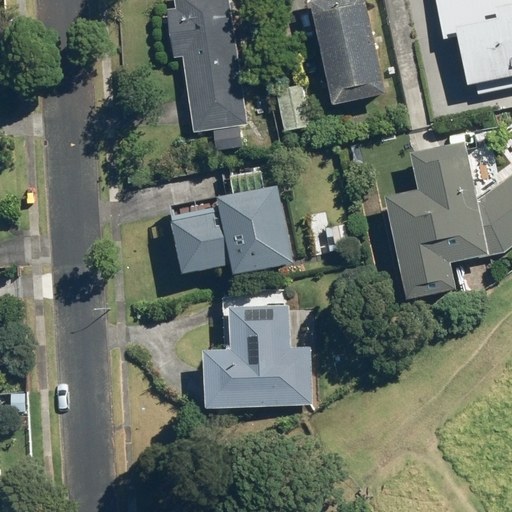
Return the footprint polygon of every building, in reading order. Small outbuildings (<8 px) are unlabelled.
[(178,57),(191,56),(199,131),(218,128),(220,149),(254,145),(237,0),(184,0),(185,8),(172,9),(178,57)] [(313,0),(317,18),(326,17),(343,107),(396,97),(378,0),(313,0)] [(511,0),(444,0),(453,40),(468,36),(479,87),(511,79),(511,0)] [(309,85),(283,87),(287,133),(313,130),(309,85)] [(511,253),(511,252),(511,179),(486,199),(474,141),(421,152),(429,188),(395,194),(416,300),(466,290),(461,263),(511,253)] [(287,186),(181,206),(194,273),(244,263),(246,275),(302,264),(287,186)] [(217,350),(218,406),(318,405),(317,345),(295,345),(294,292),(231,293),(232,350),(217,350)]
